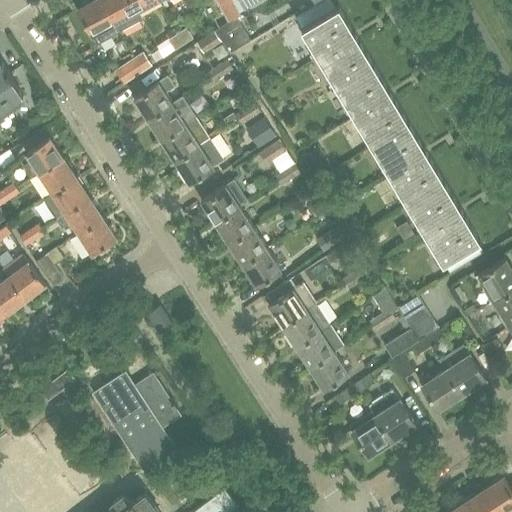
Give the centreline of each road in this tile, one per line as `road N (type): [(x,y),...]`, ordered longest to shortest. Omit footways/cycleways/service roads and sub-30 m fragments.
road 1 (residential): [(348,511),(171,248)]
road 2 (residential): [(171,248),(9,0)]
road 3 (residential): [(403,0),(511,180)]
road 4 (residential): [(0,367),(171,248)]
road 5 (residential): [(362,511),(511,415)]
